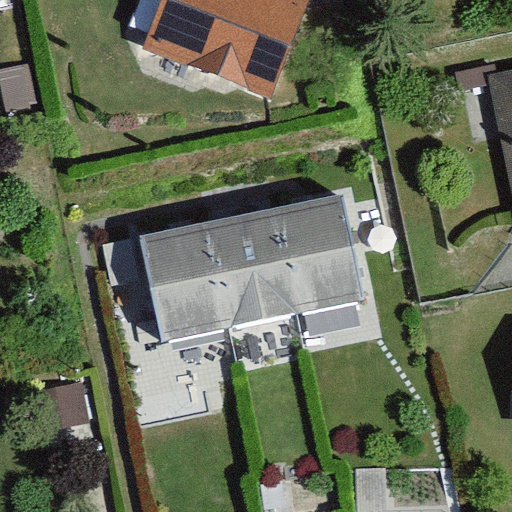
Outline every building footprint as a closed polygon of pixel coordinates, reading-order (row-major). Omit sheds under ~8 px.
[(153,39),(166,0),(141,0),(130,32),(153,39)] [(185,0),(163,60),(289,108),(327,9),(302,0),(185,0)] [(355,212),(293,226),(315,333),(380,320),(355,212)] [(293,226),(226,240),(247,346),(315,333),(293,226)] [(226,240),(156,254),(177,360),(247,346),(226,240)]
